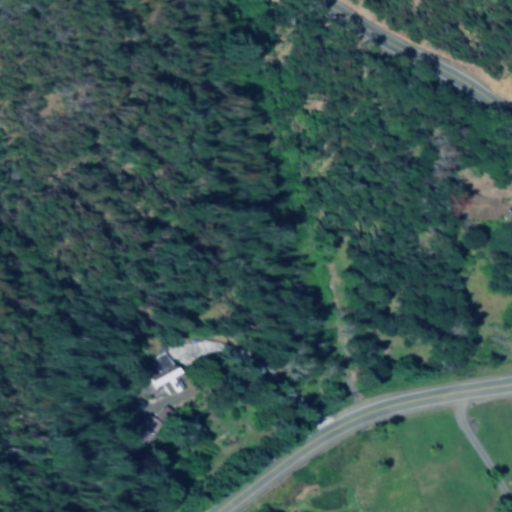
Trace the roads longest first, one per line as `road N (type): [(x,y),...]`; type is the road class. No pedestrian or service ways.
road 1 (residential): [(208,511),(297,447),(354,419),(511,376)]
road 2 (residential): [(317,0),(511,112)]
